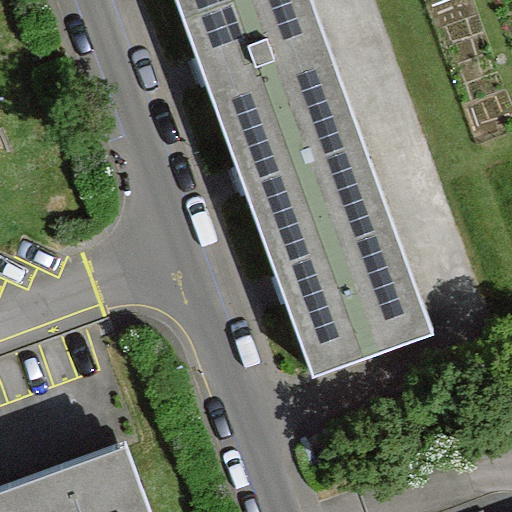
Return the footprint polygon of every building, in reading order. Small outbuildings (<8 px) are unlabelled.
[(182,0),(187,13),(221,0),(182,0)] [(345,79),(316,0),(221,0),(187,13),(227,123),(345,79)] [(385,189),(345,79),(227,123),(266,233),(385,189)] [(435,326),(385,189),(266,233),(317,371),(435,326)] [(154,511),(127,437),(0,485),(0,511),(154,511)]
